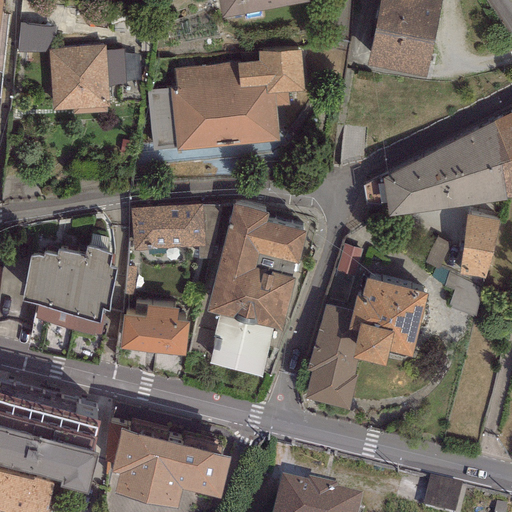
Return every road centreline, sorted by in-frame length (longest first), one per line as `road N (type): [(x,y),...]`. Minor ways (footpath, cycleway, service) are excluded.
road 1 (residential): [(341,203),(290,187),(137,193),(0,213)]
road 2 (tertiary): [(275,417),(0,350)]
road 3 (residential): [(275,417),(341,203)]
road 4 (tertiary): [(479,466),(275,417)]
road 5 (residential): [(341,203),(353,178),(511,94)]
road 6 (residential): [(479,466),(511,341)]
